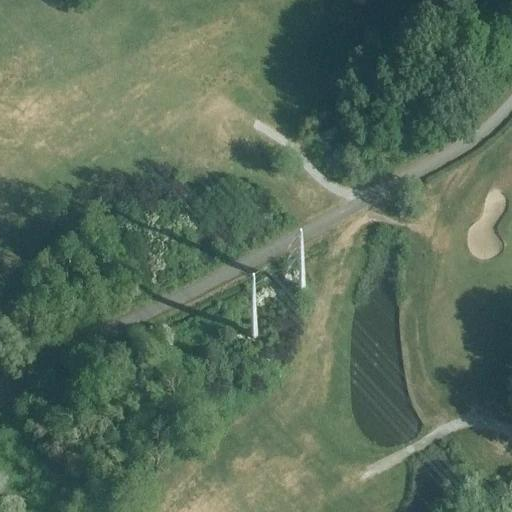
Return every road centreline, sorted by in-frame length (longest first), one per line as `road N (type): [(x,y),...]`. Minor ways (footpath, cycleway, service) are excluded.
road 1 (track): [(374,469),(456,425),(511,432)]
road 2 (track): [(356,206),(252,123)]
